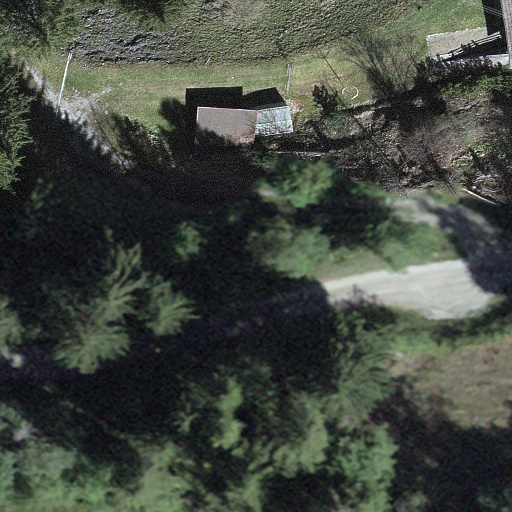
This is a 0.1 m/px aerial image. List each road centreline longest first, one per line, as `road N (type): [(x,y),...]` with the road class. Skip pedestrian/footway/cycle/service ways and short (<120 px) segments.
road 1 (track): [(0,35),(61,115),(127,159),(191,184),(281,204),(475,227),(511,253)]
road 2 (track): [(0,357),(71,358),(341,291),(424,287),(511,269)]
